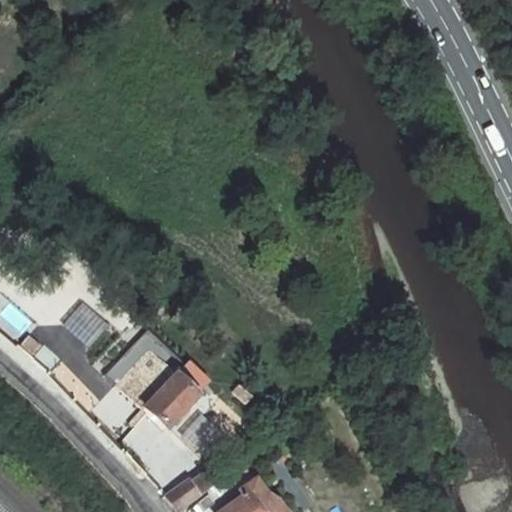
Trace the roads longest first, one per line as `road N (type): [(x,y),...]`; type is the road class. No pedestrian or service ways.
road 1 (residential): [(0,369),(146,511)]
road 2 (primary): [(511,159),(430,0)]
